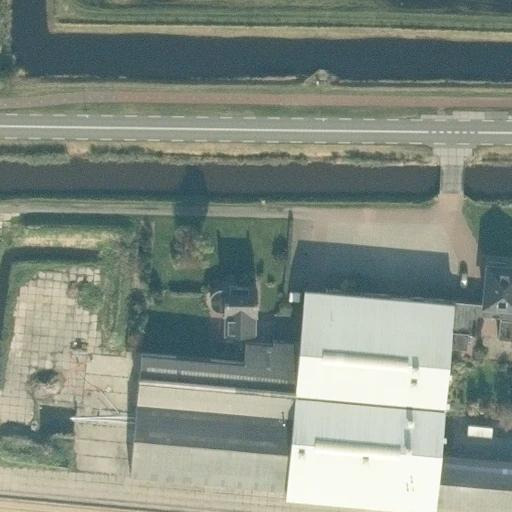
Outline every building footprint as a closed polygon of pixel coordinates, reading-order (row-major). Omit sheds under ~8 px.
[(511,264),(504,264),(505,261),(490,259),(490,263),(487,263),(483,302),(458,300),(456,324),(475,325),(476,313),(482,313),(482,314),(500,315),(498,337),(511,338),(511,264)] [(256,314),(256,285),(224,285),(223,289),(220,289),(216,290),(213,292),(211,296),(210,299),(211,303),(213,306),(216,309),(219,310),(223,310),(223,314),(225,314),(225,333),(254,333),(254,314),(256,314)] [(390,297),(390,294),(325,288),(320,344),(299,342),(299,340),(273,337),(272,341),(245,339),(244,359),(140,350),(129,474),(511,508),(511,459),(444,454),(454,346),(455,330),(456,324),(458,300),(410,296),(410,299),(390,297)] [(299,291),(298,291),(290,290),(289,298),(298,299),(299,291)] [(466,347),(468,331),(455,330),(454,346),(466,347)] [(46,421),(71,422),(72,402),(47,401),(46,421)] [(511,409),(503,409),(503,423),(511,423),(511,409)]
